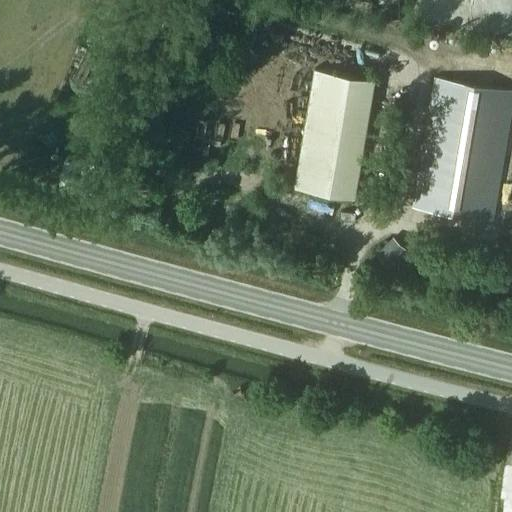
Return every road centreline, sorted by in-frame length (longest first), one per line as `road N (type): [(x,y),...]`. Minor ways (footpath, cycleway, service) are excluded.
road 1 (secondary): [(337,325),(0,232)]
road 2 (unclassified): [(323,361),(0,272)]
road 3 (unclassified): [(511,408),(323,361)]
road 4 (secondary): [(511,370),(337,325)]
